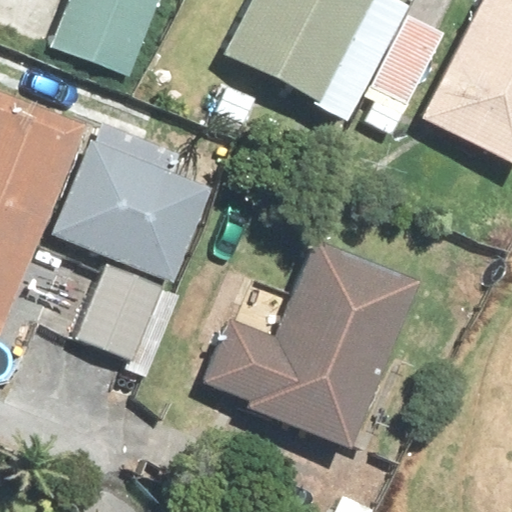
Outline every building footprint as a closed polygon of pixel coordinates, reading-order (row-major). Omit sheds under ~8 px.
[(132,0),(42,0),(27,43),(105,72),(132,0)] [(339,0),(219,0),(196,45),(290,95),(339,0)] [(511,139),(511,0),(455,0),(401,111),(502,161),(511,139)] [(427,27),(382,5),(330,108),(374,130),(427,27)] [(0,242),(49,120),(0,100),(0,242)] [(181,178),(70,129),(26,228),(90,256),(53,339),(101,360),(181,178)] [(200,315),(176,378),(222,396),(218,407),(322,445),(385,276),(285,239),(249,333),(200,315)] [(348,511),(351,506),(318,490),(306,511),(348,511)]
